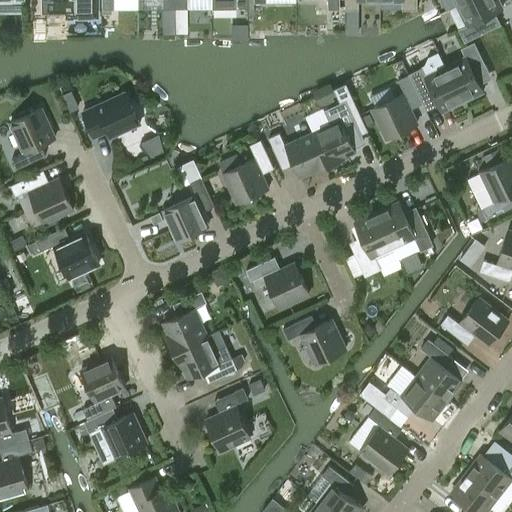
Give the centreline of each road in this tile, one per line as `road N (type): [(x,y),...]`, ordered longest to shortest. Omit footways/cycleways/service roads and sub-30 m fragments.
road 1 (residential): [(511,117),(150,283)]
road 2 (residential): [(392,511),(511,355)]
road 3 (residential): [(175,430),(117,297)]
road 4 (residential): [(150,283),(86,162)]
road 5 (residential): [(117,297),(0,352)]
